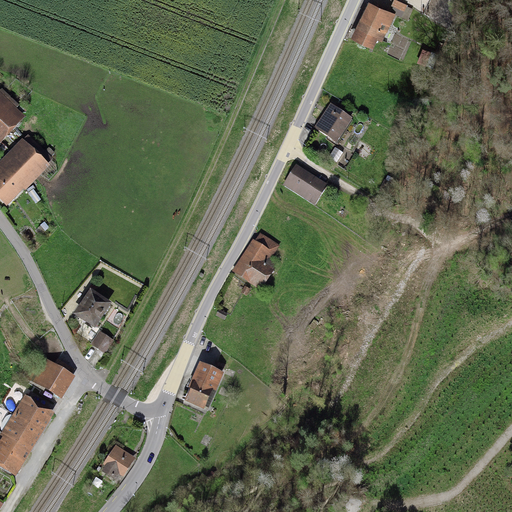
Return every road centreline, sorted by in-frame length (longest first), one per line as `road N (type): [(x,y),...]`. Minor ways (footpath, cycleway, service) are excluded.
road 1 (tertiary): [(159,415),(354,0)]
road 2 (track): [(98,384),(195,204),(283,0)]
road 3 (unclassified): [(0,219),(81,368),(119,398),(159,415)]
road 4 (track): [(286,148),(435,242),(511,215)]
road 5 (track): [(435,242),(471,362),(461,374),(443,371),(418,328)]
